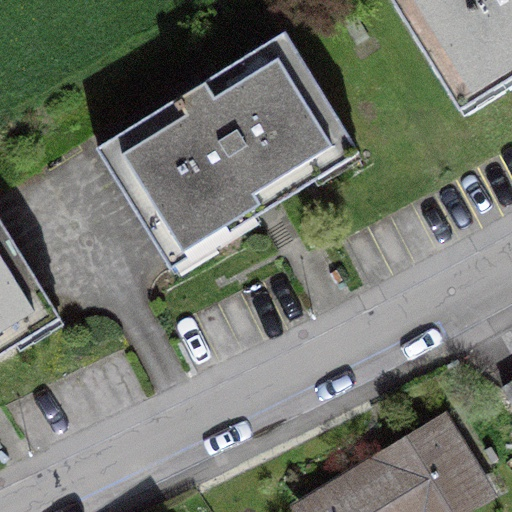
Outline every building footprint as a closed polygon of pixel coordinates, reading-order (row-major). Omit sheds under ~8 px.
[(511,71),(511,0),(390,0),(456,106),(511,71)] [(358,152),(281,35),(96,157),(172,273),(358,152)] [(0,352),(62,314),(0,214),(0,352)] [(511,385),(502,391),(511,408),(511,385)] [(447,420),(294,511),(481,511),(498,501),(447,420)]
